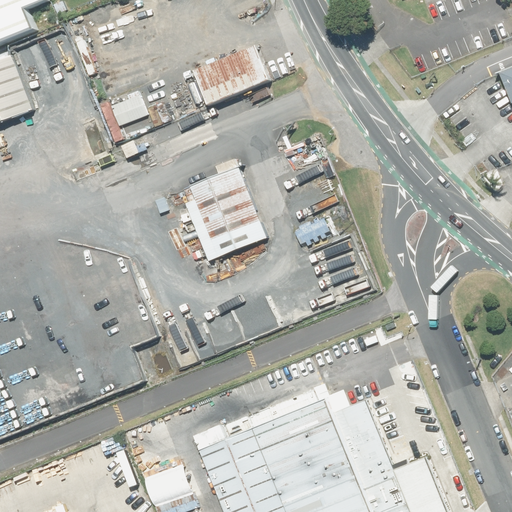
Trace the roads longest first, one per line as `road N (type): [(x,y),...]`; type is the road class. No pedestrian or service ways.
road 1 (unclassified): [(511,503),(422,292)]
road 2 (secondary): [(304,0),(390,138)]
